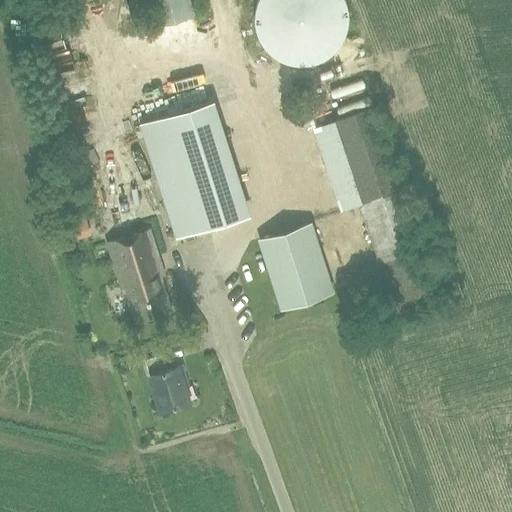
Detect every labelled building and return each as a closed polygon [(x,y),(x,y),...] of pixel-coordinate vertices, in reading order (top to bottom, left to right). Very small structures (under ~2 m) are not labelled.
[(151,0),(159,16),(180,7),(177,0),(151,0)] [(104,4),(92,9),(103,35),(115,30),(104,4)] [(59,10),(37,20),(47,42),(69,32),(59,10)] [(176,236),(249,212),(213,101),(141,125),(176,236)] [(397,315),(420,307),(437,302),(374,107),(338,118),(365,201),(359,203),(397,315)] [(360,195),(336,112),(315,118),(339,201),(360,195)] [(282,307),(333,291),(311,222),(260,238),(282,307)] [(172,311),(161,276),(165,275),(151,229),(108,242),(123,288),(127,287),(138,322),(172,311)] [(232,309),(242,316),(250,303),(240,297),(232,309)] [(164,369),(160,355),(145,360),(150,373),(149,374),(160,411),(188,402),(181,378),(184,377),(180,364),(164,369)] [(166,438),(164,419),(144,421),(146,440),(166,438)]
